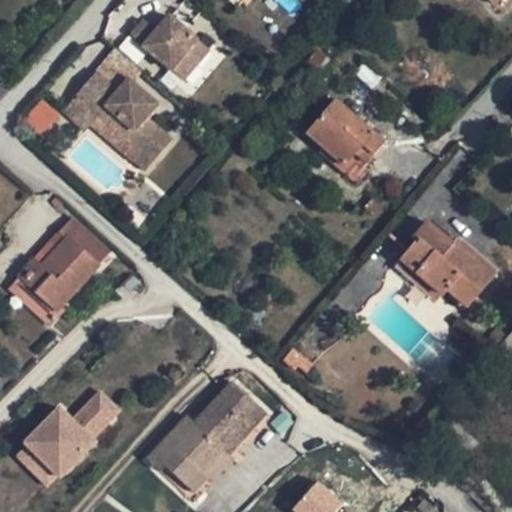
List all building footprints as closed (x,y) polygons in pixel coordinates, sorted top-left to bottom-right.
[(162,35),(175,20),(169,14),(155,30),(162,35)] [(207,48),(175,20),(162,35),(155,30),(144,19),(130,34),(169,68),(181,55),(192,65),(207,48)] [(180,78),(192,65),(181,55),(169,68),(180,78)] [(95,71),(75,94),(96,113),(139,150),(131,159),(142,170),(169,139),(144,116),(155,103),(127,78),(115,90),(95,71)] [(96,113),(75,94),(62,109),(82,128),(96,113)] [(40,134),(59,115),(42,99),(23,118),(40,134)] [(356,177),(383,145),(335,102),(307,135),(356,177)] [(374,216),(380,207),(372,200),(365,209),(374,216)] [(57,312),(60,308),(110,255),(73,220),(59,235),(66,242),(41,268),(34,262),(19,279),(57,312)] [(418,244),(432,229),(426,224),(413,239),(418,244)] [(453,248),(432,229),(418,244),(402,262),(441,296),(446,291),(466,308),(493,277),(457,243),(453,248)] [(66,242),(59,235),(34,262),(41,268),(66,242)] [(64,313),(60,308),(57,312),(19,279),(9,290),(50,328),(64,313)] [(511,335),(500,349),(511,359),(511,335)] [(308,374),(314,367),(295,352),(285,364),(297,373),(299,369),(308,374)] [(186,420),(159,450),(171,461),(162,471),(191,496),(206,479),(202,475),(223,453),(232,444),(236,448),(265,415),(233,385),(193,427),(186,420)] [(62,479),(99,445),(96,442),(125,415),(106,395),(77,422),(74,419),(67,426),(58,416),(29,443),(31,445),(60,476),(62,479)] [(67,426),(74,419),(65,410),(58,416),(67,426)] [(232,444),(223,453),(227,458),(236,448),(232,444)] [(60,476),(31,445),(20,456),(49,486),(60,476)] [(159,450),(147,462),(159,474),(162,471),(171,461),(159,450)] [(223,453),(202,475),(206,479),(212,485),(232,462),(227,458),(223,453)] [(291,510),(293,511),(334,511),(344,501),(317,479),(291,510)] [(435,511),(425,503),(418,510),(419,511),(435,511)]
